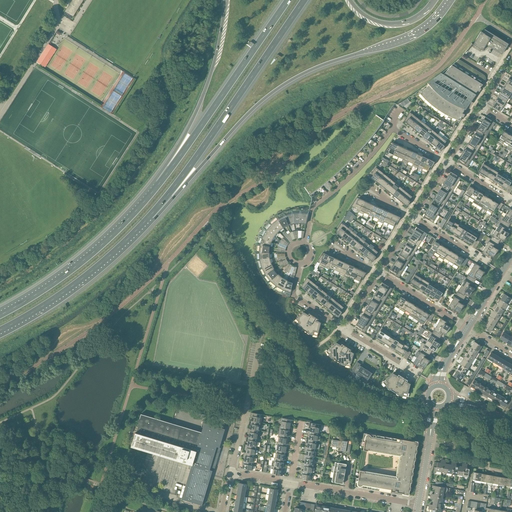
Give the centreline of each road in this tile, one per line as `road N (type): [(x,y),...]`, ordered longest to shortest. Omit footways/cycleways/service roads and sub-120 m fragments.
road 1 (trunk): [(148,217),(270,95),(407,36),(448,0)]
road 2 (trunk): [(148,217),(304,0)]
road 3 (trunk): [(288,0),(151,193)]
road 4 (trunk): [(224,0),(198,104),(151,193)]
road 5 (trunk): [(151,193),(58,279),(0,315)]
road 6 (trunk): [(0,329),(63,293),(148,217)]
road 7 (residential): [(303,243),(311,207),(393,127)]
road 8 (residential): [(231,472),(259,343)]
road 9 (residential): [(419,504),(290,483)]
